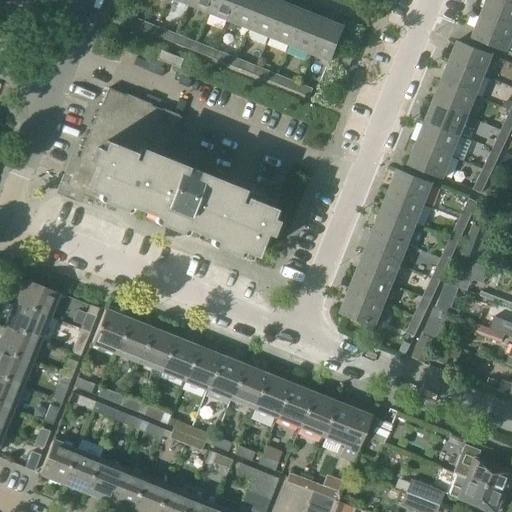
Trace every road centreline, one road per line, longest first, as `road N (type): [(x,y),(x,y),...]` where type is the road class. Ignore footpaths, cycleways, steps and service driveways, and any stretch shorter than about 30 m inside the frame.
road 1 (residential): [(296,337),(431,0)]
road 2 (residential): [(296,337),(4,212)]
road 3 (residential): [(511,420),(296,337)]
road 4 (residential): [(4,212),(55,89)]
